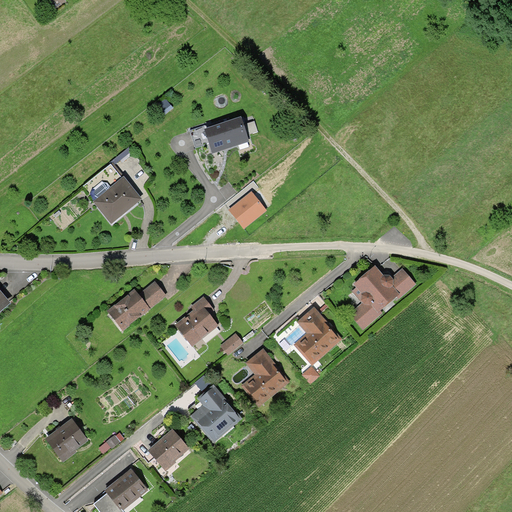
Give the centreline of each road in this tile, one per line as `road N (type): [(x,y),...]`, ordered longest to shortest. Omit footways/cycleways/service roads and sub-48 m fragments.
road 1 (residential): [(448,259),(365,245),(0,261)]
road 2 (track): [(184,0),(398,208),(424,253)]
